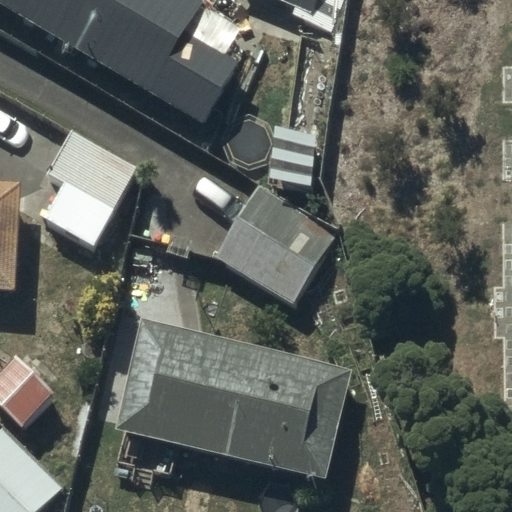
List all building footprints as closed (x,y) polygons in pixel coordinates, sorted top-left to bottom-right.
[(0,0),(0,1),(208,125),(244,64),(190,33),(209,0),(0,0)] [(46,222),(94,249),(138,171),(75,135),(52,176),(67,184),(46,222)] [(0,289),(17,290),(20,186),(0,185),(0,289)] [(333,257),(240,193),(226,214),(242,224),(218,259),(295,312),(333,257)] [(147,321),(118,429),(277,470),(305,360),(147,321)] [(19,360),(0,378),(0,403),(25,427),(55,396),(19,360)] [(6,429),(0,435),(0,511),(41,511),(65,490),(6,429)]
